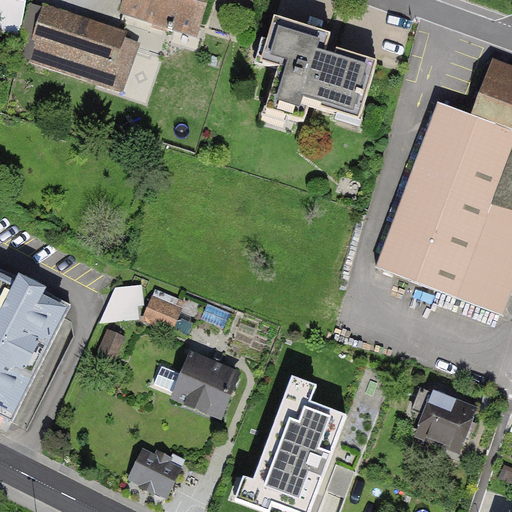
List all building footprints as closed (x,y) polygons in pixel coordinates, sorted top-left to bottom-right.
[(0,0),(0,31),(19,35),(26,2),(14,0),(0,0)] [(123,0),(119,16),(200,40),(211,0),(123,0)] [(48,10),(31,59),(116,88),(133,39),(48,10)] [(333,37),(279,19),(263,63),(280,69),(266,111),(305,124),(311,106),(359,123),(378,69),(328,51),(333,37)] [(511,67),(499,62),(481,114),(511,125),(511,162),(496,201),(511,206),(511,67)] [(511,125),(481,114),(440,102),(380,267),(504,314),(511,295),(511,206),(496,201),(511,162),(511,125)] [(0,415),(13,422),(72,307),(0,270),(0,415)] [(144,305),(142,287),(119,290),(104,323),(138,319),(136,306),(144,305)] [(181,312),(154,300),(146,318),(173,330),(181,312)] [(123,339),(109,333),(100,356),(114,361),(123,339)] [(238,371),(191,352),(173,396),(221,415),(238,371)] [(165,365),(158,383),(172,389),(179,370),(165,365)] [(323,380),(301,371),(261,471),(250,466),(240,490),(276,504),(279,496),(313,510),(352,411),(316,397),(323,380)] [(489,408),(436,389),(420,435),(473,453),(489,408)] [(147,454),(133,484),(167,499),(181,469),(147,454)]
